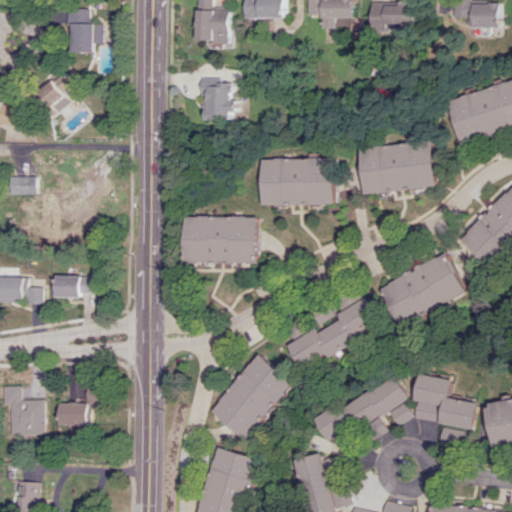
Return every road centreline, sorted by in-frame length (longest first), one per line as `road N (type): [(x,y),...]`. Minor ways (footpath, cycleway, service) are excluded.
road 1 (secondary): [(147,511),(154,0)]
road 2 (residential): [(511,160),(427,225),(282,292),(216,336)]
road 3 (residential): [(216,336),(190,451),(187,511)]
road 4 (residential): [(384,471),(393,484),(415,486),(429,468),(427,455),(399,443),(384,471)]
